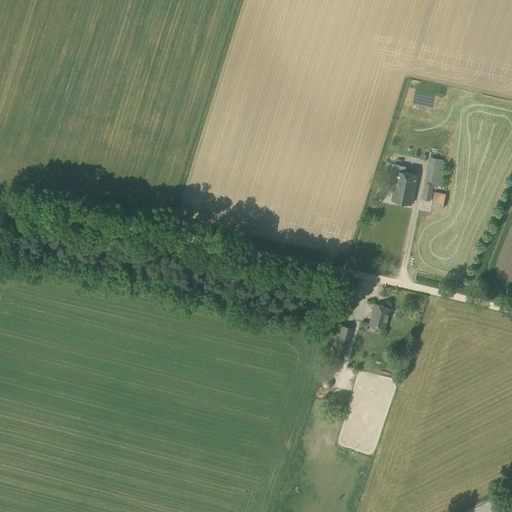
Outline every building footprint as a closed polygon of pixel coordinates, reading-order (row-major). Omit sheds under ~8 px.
[(401,152),(394,150),(393,157),(410,161),(413,149),(402,147),(401,152)] [(428,165),(425,184),(434,185),(443,187),(446,169),(444,168),(428,165)] [(411,204),(418,176),(405,173),(398,171),(397,171),(391,200),(411,204)] [(423,189),(421,199),(431,201),(433,192),(423,189)] [(443,209),(446,194),(434,191),(431,207),(443,209)] [(385,329),(391,309),(375,304),(369,324),(385,329)] [(344,360),(353,328),(340,325),(331,356),(344,360)]
